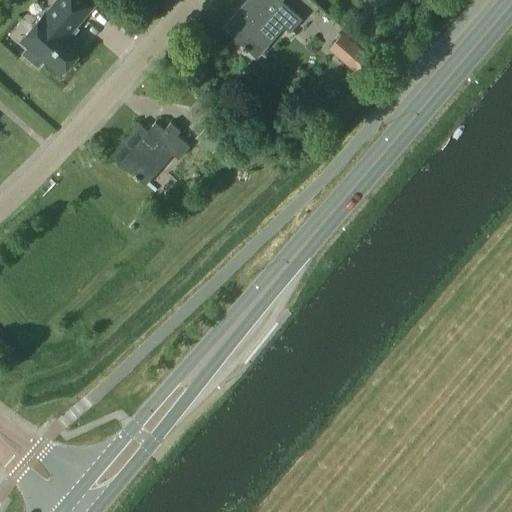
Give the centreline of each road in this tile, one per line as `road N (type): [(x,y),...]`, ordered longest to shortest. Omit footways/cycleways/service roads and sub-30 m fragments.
road 1 (primary): [(78,509),(508,0)]
road 2 (residential): [(0,200),(193,0)]
